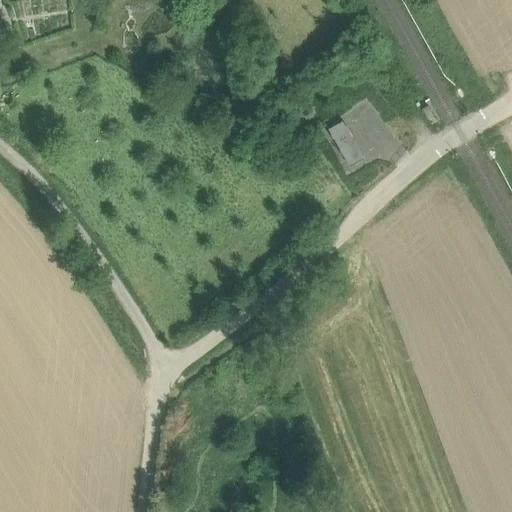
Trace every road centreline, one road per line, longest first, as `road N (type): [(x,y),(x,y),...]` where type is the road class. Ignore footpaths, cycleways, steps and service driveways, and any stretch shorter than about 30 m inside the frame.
road 1 (unclassified): [(168,370),(459,130),(511,101)]
road 2 (unclassified): [(0,147),(91,251),(168,370)]
road 3 (unclassified): [(144,511),(159,386),(168,370)]
